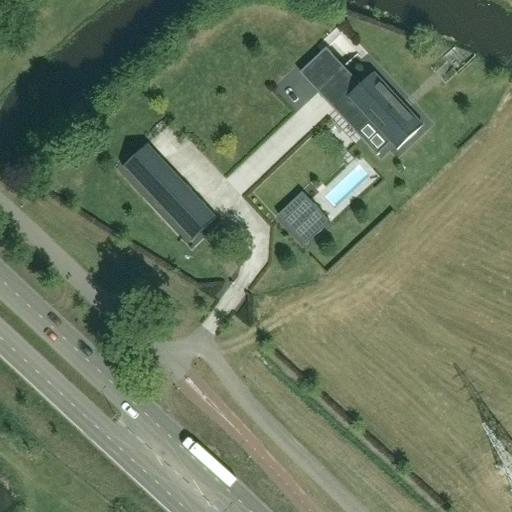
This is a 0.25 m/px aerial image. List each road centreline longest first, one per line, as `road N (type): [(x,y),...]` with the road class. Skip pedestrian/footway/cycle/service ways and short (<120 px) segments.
road 1 (primary): [(252,511),(0,277)]
road 2 (primary): [(0,335),(189,511)]
road 3 (unclassified): [(171,363),(0,204)]
